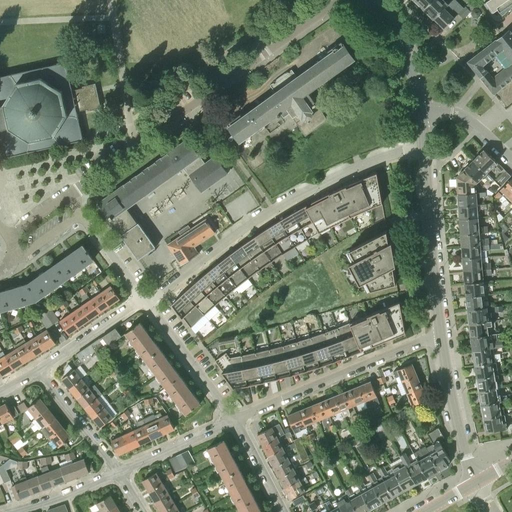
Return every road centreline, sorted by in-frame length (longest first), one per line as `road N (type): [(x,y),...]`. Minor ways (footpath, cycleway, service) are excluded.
road 1 (residential): [(66,193),(337,0)]
road 2 (residential): [(145,303),(269,213),(423,145)]
road 3 (residential): [(235,420),(439,334)]
road 4 (residential): [(439,334),(423,145)]
road 5 (residential): [(477,482),(455,422),(439,334)]
road 6 (residential): [(235,420),(145,303)]
road 7 (residential): [(117,472),(39,369)]
road 8 (residential): [(117,472),(235,420)]
road 9 (residential): [(420,110),(405,54),(365,0)]
road 10 (residential): [(39,369),(141,299)]
